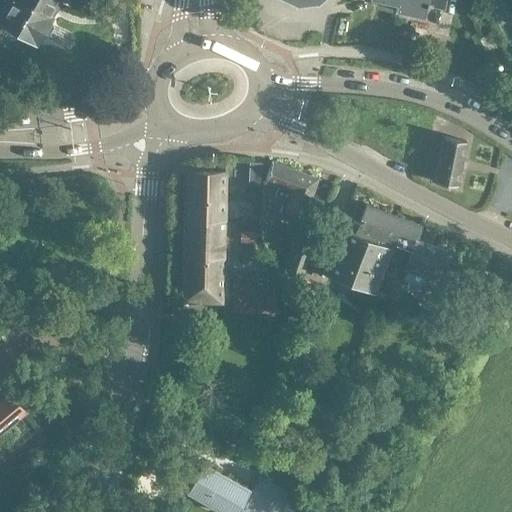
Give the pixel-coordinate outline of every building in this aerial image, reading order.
[(0,0),(0,12),(0,13),(2,20),(36,40),(38,36),(40,38),(47,36),(53,25),(51,18),(49,17),(51,14),(50,13),(57,0),(0,0)] [(395,0),(395,4),(394,10),(423,17),(426,5),(442,8),(443,0),(395,0)] [(496,46),(489,33),(479,38),(485,51),(496,46)] [(433,181),(456,185),(465,140),(442,135),(433,181)] [(261,162),(248,161),(247,183),(258,183),(261,162)] [(283,215),(301,221),(317,179),(271,162),(264,182),(277,187),(274,194),(289,199),(283,215)] [(182,218),(223,219),(224,171),(184,170),(182,218)] [(351,219),(347,229),(388,241),(388,240),(408,247),(412,238),(413,238),(418,224),(364,204),(357,222),(351,219)] [(223,219),(182,218),(180,301),(220,302),(223,219)] [(388,241),(347,229),(346,231),(337,228),(322,269),(371,287),(384,253),(386,247),(388,241)] [(293,274),(305,279),(320,236),(307,231),(293,274)] [(240,234),(240,243),(253,243),(253,234),(240,234)] [(386,247),(384,253),(403,260),(402,264),(408,266),(403,279),(443,294),(448,281),(437,277),(446,250),(413,238),(412,238),(408,247),(388,240),(388,241),(386,247)] [(0,400),(0,430),(24,412),(9,393),(0,400)] [(176,427),(160,421),(146,452),(162,459),(176,427)] [(247,511),(276,511),(288,493),(258,477),(250,490),(202,462),(185,490),(223,511),(232,511),(236,506),(247,511)]
